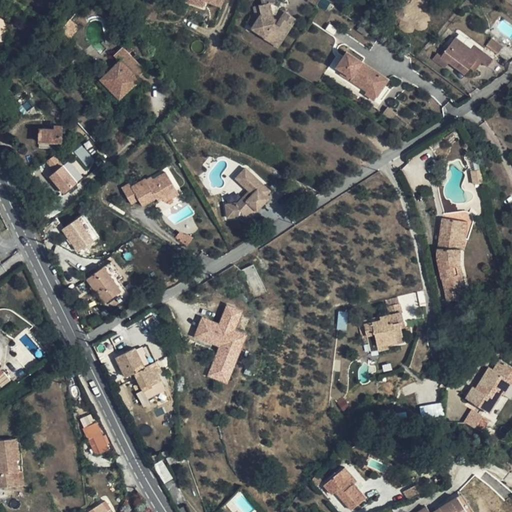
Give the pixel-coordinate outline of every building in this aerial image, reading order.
[(180,0),(180,1),(204,9),(206,3),(221,8),(223,0),(180,0)] [(276,1),(275,0),(261,0),(262,4),(259,5),(261,15),(257,22),(252,28),(265,37),(263,39),(278,48),(297,19),(286,11),(276,26),(270,2),(276,1)] [(261,15),(259,5),(253,6),(257,22),(261,15)] [(471,49),(456,37),(441,56),(449,62),(466,75),(470,68),(478,58),(482,62),(488,66),(493,59),(483,51),(480,56),(471,49)] [(504,47),(492,38),(486,46),(498,54),(504,47)] [(483,51),(475,45),(471,49),(480,56),(483,51)] [(124,47),(115,53),(121,60),(100,76),(117,98),(138,82),(136,79),(144,73),(124,47)] [(384,76),(344,47),(334,61),(348,72),(347,75),(372,93),(384,76)] [(441,56),(437,53),(432,60),(444,69),(449,62),(441,56)] [(482,62),(478,58),(470,68),(475,72),(482,62)] [(48,129),(56,142),(63,142),(63,126),(55,126),(55,129),(48,129)] [(54,142),(56,142),(48,129),(40,129),(40,146),(54,147),(54,142)] [(83,145),(75,150),(86,166),(93,161),(83,145)] [(55,155),(45,162),(53,173),(49,176),(62,194),(83,180),(70,160),(62,165),(55,155)] [(243,172),(237,179),(253,195),(251,198),(244,198),(238,203),(226,205),(228,219),(240,217),(247,223),(258,211),(255,208),(266,196),(271,191),(249,170),(245,174),(243,172)] [(131,185),(123,189),(132,206),(140,202),(143,207),(157,199),(159,202),(163,199),(170,195),(169,192),(175,189),(167,175),(149,185),(147,181),(133,188),(131,185)] [(179,196),(175,189),(169,192),(170,195),(163,199),(165,203),(179,196)] [(269,199),(266,196),(255,208),(258,211),(269,199)] [(62,226),(73,252),(98,241),(86,215),(62,226)] [(461,249),(464,221),(444,218),(439,255),(448,302),(461,299),(459,288),(465,286),(461,266),(461,249)] [(464,221),(461,249),(465,250),(469,221),(464,221)] [(125,288),(108,264),(105,267),(122,291),(125,288)] [(122,291),(105,267),(88,279),(109,309),(119,302),(114,296),(122,291)] [(207,377),(228,385),(247,334),(235,330),(243,310),(226,304),(219,323),(201,316),(193,338),(218,347),(207,377)] [(400,322),(404,321),(402,312),(380,317),(381,321),(364,325),(367,335),(375,333),(377,343),(387,340),(396,338),(397,343),(405,341),(402,328),(400,322)] [(387,340),(377,343),(379,351),(389,349),(387,340)] [(135,348),(117,357),(127,377),(135,373),(145,391),(154,387),(153,385),(162,381),(158,374),(162,372),(157,361),(145,367),(135,348)] [(511,381),(511,366),(501,359),(494,370),(490,367),(477,388),(474,386),(466,398),(489,412),(501,394),(502,395),(511,381)] [(511,381),(502,395),(510,400),(511,396),(511,381)] [(143,405),(149,402),(142,391),(136,394),(143,405)] [(420,407),(422,419),(443,415),(441,402),(420,407)] [(471,409),(464,422),(483,432),(490,420),(471,409)] [(102,452),(110,449),(97,422),(84,428),(89,439),(94,436),(102,452)] [(0,487),(16,486),(14,472),(19,471),(17,460),(19,460),(17,438),(0,440),(0,487)] [(336,491),(340,496),(352,510),(367,497),(355,483),(358,480),(345,466),(324,485),(333,495),(336,491)] [(23,470),(19,471),(14,472),(16,486),(25,485),(23,470)] [(408,500),(423,492),(418,483),(403,491),(408,500)] [(458,497),(467,511),(474,511),(462,494),(458,497)] [(467,511),(458,497),(433,511),(430,511),(427,507),(418,511),(467,511)] [(106,511),(108,511),(103,502),(89,511),(106,511)]
